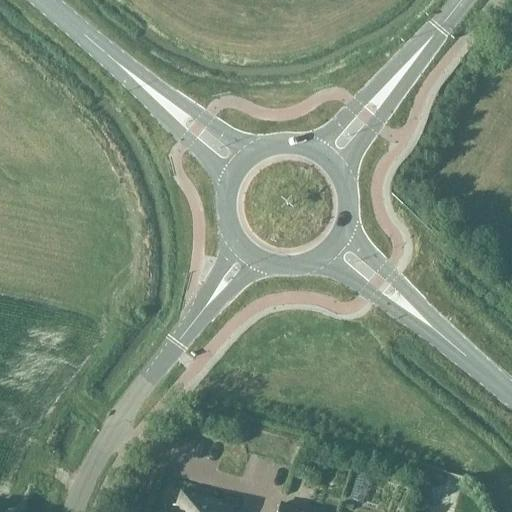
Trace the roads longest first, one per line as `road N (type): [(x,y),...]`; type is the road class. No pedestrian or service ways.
road 1 (unclassified): [(74,511),(112,430),(176,343)]
road 2 (tertiary): [(440,337),(343,229)]
road 3 (tertiary): [(320,256),(440,337)]
road 4 (tertiary): [(251,153),(134,79)]
road 5 (tertiary): [(134,79),(230,178)]
road 6 (unclassified): [(408,64),(313,148)]
road 7 (unclassified): [(337,169),(408,64)]
road 8 (tertiary): [(134,79),(41,0)]
